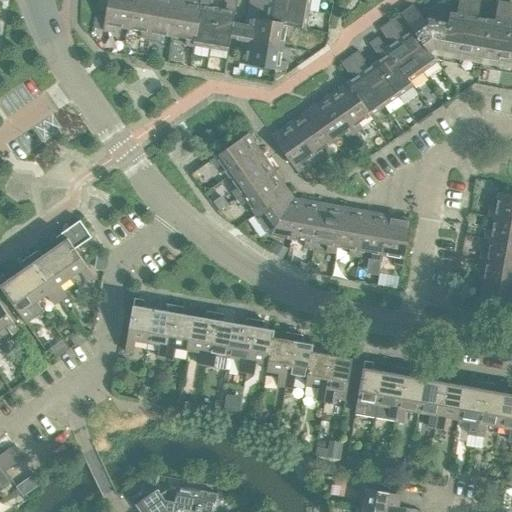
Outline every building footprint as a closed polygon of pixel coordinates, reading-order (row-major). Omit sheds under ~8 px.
[(127,29),(131,0),(107,0),(102,30),(112,32),(113,26),(127,29)] [(148,38),(154,0),(131,0),(127,29),(141,31),(140,37),(148,38)] [(172,36),(178,0),(154,0),(148,38),(157,40),(158,34),(172,36)] [(194,43),(201,1),(200,0),(197,0),(178,0),(172,36),(185,39),(184,45),(194,46),(194,45),(194,43)] [(210,48),(217,8),(207,6),(208,0),(200,0),(201,1),(194,43),(194,45),(210,48)] [(228,51),(233,23),(236,0),(224,0),(224,2),(229,2),(227,10),(217,8),(210,48),(228,51)] [(306,11),(307,0),(249,0),(250,1),(306,11)] [(473,11),(474,0),(458,0),(457,8),(473,11)] [(303,28),(306,11),(250,1),(248,11),(259,13),(260,9),(267,11),(266,19),(265,21),(292,25),(292,26),(303,28)] [(511,17),(511,9),(511,4),(497,2),(495,15),(511,17)] [(417,19),(409,8),(401,14),(408,25),(417,19)] [(511,66),(511,23),(449,13),(447,22),(427,19),(414,28),(432,55),(435,53),(511,66)] [(291,34),(292,26),(292,25),(265,21),(266,19),(247,16),(243,40),(280,46),(283,33),(291,34)] [(435,59),(432,55),(414,28),(404,35),(400,28),(403,26),(397,17),(388,23),(421,69),(435,59)] [(408,79),(421,69),(388,23),(379,29),(386,38),(389,36),(394,42),(386,48),(408,79)] [(408,79),(386,48),(379,37),(369,44),(375,53),(379,50),(383,57),(375,63),(396,94),(411,84),(408,79)] [(278,60),(280,46),(243,40),(239,63),(284,71),(286,61),(278,60)] [(396,94),(375,63),(366,69),(361,63),(365,60),(358,51),(350,57),(382,104),(396,94)] [(382,104),(350,57),(341,63),(347,73),(351,70),(355,76),(347,82),(369,114),(382,104)] [(369,114),(347,82),(328,96),(354,134),(362,128),(357,122),(369,114)] [(354,134),(328,96),(309,109),(331,140),(343,132),(347,139),(354,134)] [(331,140),(309,109),(291,122),(317,160),(325,155),(320,148),(331,140)] [(317,160),(291,122),(271,135),(293,166),(305,158),(310,165),(317,160)] [(230,175),(261,153),(248,133),(210,160),(215,168),(222,163),(230,175)] [(274,172),(261,153),(230,175),(238,186),(231,191),(236,198),(274,172)] [(256,212),(288,191),(274,172),(236,198),(242,205),(248,201),(256,212)] [(291,237),(297,199),(293,198),(288,191),(256,212),(271,233),(291,237)] [(511,220),(511,195),(498,193),(495,208),(490,207),(488,216),(494,218),(511,220)] [(313,249),(314,241),(321,203),(297,199),(291,237),(304,239),(303,247),(313,249)] [(337,245),(343,207),(321,203),(314,241),(327,243),(326,251),(335,253),(337,245)] [(358,257),(359,249),(366,211),(343,207),(337,245),(349,247),(348,255),(358,257)] [(382,252),(388,215),(366,211),(359,249),(372,251),(371,259),(380,261),(382,252)] [(403,265),(411,219),(388,215),(382,252),(394,255),(393,263),(403,265)] [(511,243),(511,220),(494,218),(491,230),(485,229),(484,239),(490,240),(511,243)] [(91,237),(79,220),(63,232),(75,249),(91,237)] [(94,276),(75,249),(63,232),(56,236),(60,242),(50,250),(70,278),(80,271),(87,281),(94,276)] [(511,266),(511,243),(490,240),(488,253),(482,252),(480,261),(511,266)] [(70,278),(50,250),(39,257),(35,251),(29,255),(60,300),(67,295),(60,286),(70,278)] [(60,300),(29,255),(23,260),(27,266),(16,273),(36,302),(46,295),(53,305),(60,300)] [(511,266),(480,261),(479,269),(484,270),(482,284),(511,289),(511,266)] [(43,312),(36,302),(16,273),(5,281),(1,275),(0,275),(0,286),(26,324),(43,312)] [(511,313),(511,289),(482,284),(480,297),(474,296),(472,306),(511,313)] [(147,343),(153,309),(140,306),(141,299),(134,298),(124,351),(133,353),(135,341),(147,343)] [(18,330),(0,303),(0,340),(1,342),(18,330)] [(165,358),(174,305),(167,304),(166,311),(153,309),(147,343),(159,345),(157,357),(165,358)] [(187,350),(193,316),(180,313),(182,306),(174,305),(165,358),(173,360),(175,348),(187,350)] [(205,365),(214,312),(208,311),(206,318),(193,316),(187,350),(199,352),(197,364),(205,365)] [(227,357),(233,323),(220,320),(222,313),(214,312),(205,365),(213,367),(215,355),(227,357)] [(245,373),(255,319),(248,318),(246,325),(233,323),(227,357),(228,357),(226,369),(237,371),(245,373)] [(267,371),(273,337),(274,330),(260,327),(262,320),(255,319),(245,373),(254,374),(256,362),(267,364),(266,371),(267,371)] [(284,387),(293,333),(287,332),(285,339),(273,337),(267,371),(278,373),(276,385),(284,387)] [(305,386),(312,351),(313,344),(299,342),(301,334),(293,333),(284,387),(292,388),(294,376),(306,378),(305,385),(305,386)] [(323,401),(333,347),(326,346),(324,353),(312,351),(305,386),(317,388),(315,399),(323,401)] [(344,401),(352,358),(338,356),(340,349),(333,347),(323,401),(331,402),(332,398),(344,401)] [(375,417),(383,371),(370,369),(371,362),(364,360),(354,414),(375,417)] [(395,421),(405,368),(397,366),(396,373),(383,371),(375,417),(395,421)] [(417,413),(423,378),(410,376),(411,369),(405,368),(395,421),(403,423),(405,411),(417,413)] [(435,428),(444,374),(438,373),(436,380),(423,378),(417,413),(429,415),(427,427),(435,428)] [(457,420),(463,385),(450,383),(452,376),(444,374),(435,428),(443,429),(445,418),(457,420)] [(475,435),(484,382),(478,380),(476,388),(463,385),(457,420),(469,422),(467,434),(475,435)] [(497,427),(504,392),(491,390),(492,383),(484,382),(475,435),(483,437),(485,425),(497,427)] [(511,441),(511,393),(504,392),(497,427),(509,429),(508,441),(511,441)] [(0,464),(15,454),(19,451),(14,444),(0,454),(0,464)] [(0,489),(12,481),(4,469),(8,467),(8,468),(19,461),(15,454),(0,464),(0,489)] [(17,487),(22,495),(40,484),(35,476),(17,487)] [(213,511),(216,493),(177,486),(177,490),(167,489),(160,494),(157,489),(135,504),(140,511),(213,511)] [(398,508),(400,494),(361,487),(358,508),(380,511),(414,511),(415,510),(402,507),(402,509),(398,508)]
